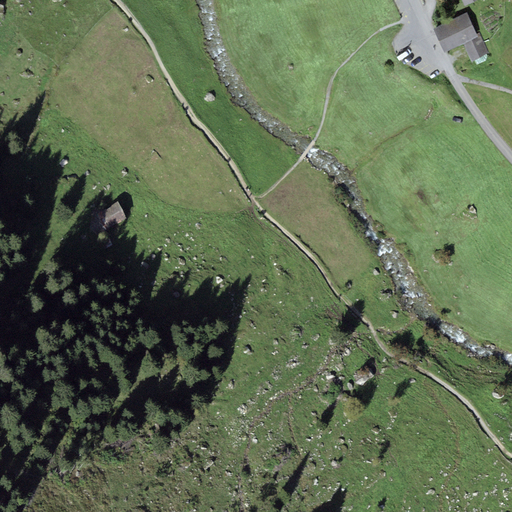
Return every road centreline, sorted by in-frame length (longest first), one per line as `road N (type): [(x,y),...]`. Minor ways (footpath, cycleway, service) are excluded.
road 1 (track): [(418,11),(373,32),(336,71),(313,141),(254,201)]
road 2 (track): [(116,0),(254,201)]
road 3 (tertiary): [(412,0),(451,76),(511,157)]
